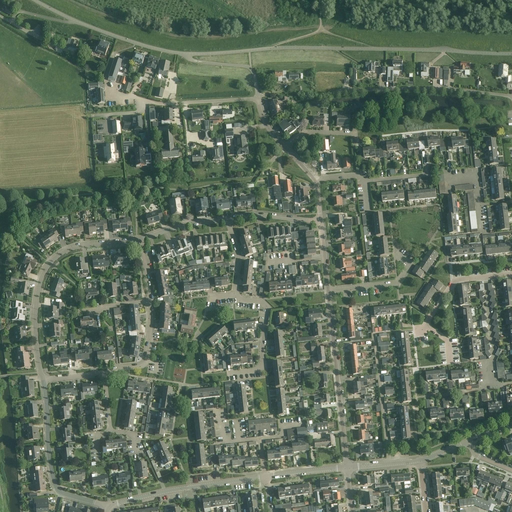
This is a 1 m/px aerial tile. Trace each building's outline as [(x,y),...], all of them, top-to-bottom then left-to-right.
[(109,45),(100,41),(95,52),(105,56),(109,45)] [(135,54),(133,58),(132,61),(142,64),(145,57),(135,54)] [(150,57),(147,65),(146,68),(155,71),(156,67),(156,68),(159,60),(150,57)] [(167,77),(167,74),(168,70),(170,62),(161,61),(158,75),(167,77)] [(366,62),(366,67),(368,67),(368,72),(371,72),(375,72),(375,71),(375,62),(366,62)] [(393,62),(393,63),(393,67),(393,72),(402,72),(402,67),(402,62),(393,62)] [(454,70),(454,73),(461,73),(461,71),(466,71),(467,71),(470,71),(470,63),(461,63),(460,63),(459,66),(461,66),(461,68),(459,68),(459,67),(454,67),(454,70)] [(507,89),(511,89),(511,82),(509,82),(509,77),(507,77),(507,74),(508,65),(499,65),(499,70),(498,78),(507,78),(507,82),(507,89)] [(111,68),(110,73),(117,75),(122,77),(123,74),(118,73),(119,71),(111,68)] [(433,79),(441,79),(441,69),(433,69),(433,79)] [(275,72),(275,78),(278,78),(278,82),(283,82),(283,81),(286,81),(286,72),(275,72)] [(117,75),(110,73),(108,80),(115,83),(117,75)] [(124,86),(125,86),(123,91),(129,92),(132,84),(126,82),(125,85),(124,86)] [(98,107),(105,106),(104,92),(100,92),(100,88),(92,88),(92,91),(92,92),(98,92),(98,107)] [(277,101),(274,102),(269,104),(271,111),(273,116),(278,114),(277,113),(281,112),(277,101)] [(165,122),(162,122),(162,126),(170,125),(170,122),(172,122),(172,110),(167,110),(167,111),(164,111),(165,122)] [(222,123),(222,119),(233,118),(234,116),(234,115),(234,113),(231,113),(231,110),(222,111),(222,115),(217,115),(216,116),(216,117),(212,117),(213,122),(213,125),(216,125),(216,123),(222,123)] [(202,111),(191,112),(192,122),(203,120),(202,111)] [(313,117),(313,121),(312,126),(323,126),(324,124),(328,124),(328,119),(328,115),(323,115),(323,118),(313,117)] [(337,117),(337,122),(337,127),(342,127),(342,126),(349,126),(349,116),(345,116),(345,117),(337,117)] [(131,122),(123,123),(124,129),(132,129),(132,127),(135,127),(135,131),(142,130),(141,126),(142,125),(142,121),(141,121),(141,118),(134,119),(134,122),(131,123),(131,122)] [(300,126),(297,122),(297,121),(292,124),(291,123),(288,125),(285,120),(282,122),(284,124),(280,127),(282,131),(286,131),(289,135),(296,130),(296,129),(300,126)] [(210,131),(207,131),(202,132),(203,141),(208,140),(208,139),(211,139),(210,131)] [(172,132),(167,133),(164,133),(165,150),(161,150),(162,159),(179,157),(178,149),(174,149),(172,132)] [(479,139),(479,142),(487,141),(488,147),(496,146),(496,140),(494,140),(493,136),(483,138),(484,138),(479,139)] [(237,147),(237,156),(248,155),(247,146),(245,147),(244,143),(245,143),(244,137),(237,137),(238,147),(237,147)] [(429,147),(434,147),(433,138),(428,139),(428,142),(423,142),(424,150),(429,149),(429,147)] [(439,138),(433,138),(434,147),(439,146),(440,148),(445,147),(444,140),(439,141),(439,138)] [(463,138),(458,139),(459,147),(464,147),(464,149),(469,148),(468,141),(463,141),(463,138)] [(459,147),(458,139),(452,139),(452,143),(447,143),(448,150),(453,150),(453,148),(459,147)] [(418,140),(413,141),(414,149),(419,148),(419,150),(424,150),(423,142),(419,143),(418,140)] [(414,149),(413,141),(407,141),(408,144),(403,145),(404,152),(409,151),(409,149),(414,149)] [(123,142),(123,154),(128,153),(128,149),(133,149),(132,142),(123,142)] [(398,142),(392,143),(393,151),(399,151),(399,153),(404,152),(403,145),(398,145),(398,142)] [(393,151),(392,143),(387,144),(387,147),(382,147),(383,154),(388,154),(388,152),(393,151)] [(113,149),(114,149),(114,145),(110,145),(110,146),(107,146),(107,148),(104,148),(105,157),(107,156),(108,158),(108,163),(114,162),(114,159),(118,158),(118,152),(114,152),(113,149)] [(135,154),(130,155),(131,159),(131,161),(135,160),(136,163),(136,168),(141,168),(141,166),(142,166),(146,166),(146,165),(145,162),(151,162),(150,155),(147,156),(147,154),(146,154),(145,147),(139,148),(139,150),(137,150),(135,150),(135,154)] [(218,149),(211,150),(212,161),(220,160),(220,159),(223,158),(222,147),(218,147),(218,149)] [(380,158),(380,156),(380,151),(375,151),(374,148),(369,149),(370,157),(375,157),(375,159),(380,158)] [(370,157),(369,149),(363,149),(364,153),(359,153),(360,161),(365,160),(365,158),(370,157)] [(199,157),(192,157),(192,162),(199,162),(199,164),(203,164),(202,157),(205,156),(205,152),(199,153),(199,157)] [(335,163),(335,158),(334,155),(331,155),(331,163),(327,163),(327,170),(335,169),(335,163)] [(277,178),(271,178),(272,183),(272,187),(273,187),(274,190),(274,197),(275,197),(275,201),(281,200),(280,186),(278,186),(278,183),(277,178)] [(283,182),(284,187),(284,194),(285,194),(285,198),(292,197),(292,193),(292,189),(291,189),(290,182),(283,182)] [(293,189),(293,196),(299,195),(300,204),(308,203),(307,191),(303,191),(303,188),(293,189)] [(170,201),(172,216),(182,214),(180,206),(179,206),(178,199),(185,198),(184,193),(172,194),(173,200),(170,201)] [(236,208),(240,207),(245,207),(245,206),(247,206),(247,207),(251,206),(251,203),(255,202),(254,195),(250,195),(250,197),(235,199),(236,208)] [(220,202),(220,200),(216,201),(216,203),(215,203),(214,197),(210,198),(212,208),(216,208),(215,205),(216,205),(217,210),(222,210),(222,209),(224,209),(224,210),(229,209),(228,201),(220,202)] [(208,205),(207,200),(207,198),(200,199),(200,201),(194,202),(196,213),(205,212),(204,206),(208,205)] [(342,198),(338,198),(333,199),(334,207),(342,206),(342,198)] [(502,205),(495,206),(496,213),(499,213),(508,212),(507,206),(502,206),(502,205)] [(147,224),(148,224),(149,225),(159,222),(159,219),(162,218),(160,211),(156,212),(157,214),(146,217),(147,221),(146,221),(147,224)] [(342,228),(345,227),(344,221),(342,221),(341,219),(345,218),(345,215),(341,216),(335,217),(336,225),(342,225),(342,228)] [(131,227),(130,219),(130,218),(123,219),(124,222),(119,222),(120,231),(124,230),(125,232),(128,231),(127,227),(131,227)] [(116,231),(120,231),(119,222),(115,223),(115,220),(108,221),(109,224),(109,229),(113,229),(113,233),(116,232),(116,231)] [(100,222),(95,223),(95,225),(96,233),(101,233),(101,234),(104,234),(103,230),(107,229),(106,221),(100,222)] [(92,234),(96,233),(95,225),(91,226),(91,223),(84,223),(85,232),(89,231),(89,235),(92,235),(92,234)] [(83,232),(83,227),(82,224),(76,224),(76,227),(72,228),(73,236),(77,235),(77,237),(80,236),(79,232),(83,232)] [(68,236),(73,236),(72,228),(67,228),(67,225),(60,226),(61,234),(65,234),(65,238),(69,238),(68,236)] [(290,228),(284,229),(285,237),(285,240),(291,239),(291,240),(295,240),(294,233),(291,233),(290,228)] [(342,232),(337,232),(337,240),(342,239),(344,239),(343,235),(352,234),(351,228),(342,229),(342,232)] [(46,237),(51,244),(55,242),(55,243),(58,241),(56,238),(59,236),(54,229),(48,232),(50,235),(46,237)] [(241,238),(247,237),(250,236),(248,230),(239,232),(241,238)] [(227,242),(225,242),(224,236),(219,237),(220,245),(220,248),(227,247),(227,242)] [(48,247),(51,244),(46,237),(42,240),(41,238),(36,241),(41,248),(44,246),(46,250),(49,248),(48,247)] [(241,245),(249,243),(247,237),(241,238),(239,239),(241,245)] [(185,240),(180,242),(184,254),(193,250),(190,244),(187,245),(185,240)] [(173,250),(176,257),(184,254),(180,242),(175,244),(176,249),(173,250)] [(339,254),(344,253),(344,254),(351,254),(350,249),(351,248),(351,246),(352,245),(352,242),(343,243),(343,246),(338,247),(339,254)] [(249,243),(241,245),(243,251),(251,249),(249,243)] [(452,257),(458,257),(457,248),(457,246),(447,247),(448,255),(451,254),(452,257)] [(168,247),(163,249),(166,258),(172,256),(172,258),(176,257),(173,250),(170,251),(168,247)] [(161,260),(166,258),(163,249),(157,251),(159,255),(156,257),(158,263),(162,262),(161,260)] [(251,249),(243,251),(245,257),(253,255),(251,249)] [(316,255),(315,249),(307,250),(304,250),(305,253),(307,253),(307,255),(304,256),(304,260),(311,259),(311,255),(316,255)] [(426,255),(426,256),(434,261),(438,255),(430,249),(428,253),(429,254),(427,256),(426,255)] [(21,275),(23,276),(27,278),(29,275),(28,274),(31,268),(33,269),(37,262),(32,260),(33,257),(27,254),(24,260),(26,261),(25,265),(25,266),(21,275)] [(114,266),(129,265),(128,255),(119,256),(119,255),(113,255),(114,266)] [(109,267),(109,264),(108,259),(104,259),(104,256),(92,257),(94,268),(109,267)] [(434,261),(426,256),(424,259),(425,260),(423,262),(422,262),(430,267),(434,261)] [(89,274),(89,271),(88,266),(85,266),(84,259),(75,260),(77,271),(82,271),(82,275),(89,274)] [(345,260),(340,261),(340,269),(346,269),(346,272),(351,271),(354,271),(354,267),(351,267),(350,264),(350,260),(345,260)] [(416,266),(416,267),(426,273),(430,267),(422,262),(420,265),(421,266),(419,268),(416,266)] [(426,273),(416,267),(414,270),(415,271),(413,273),(412,272),(412,273),(420,278),(424,272),(426,274),(426,273)] [(168,275),(167,271),(166,268),(158,270),(159,273),(156,273),(157,279),(167,277),(167,275),(168,275)] [(351,273),(351,272),(346,272),(346,275),(341,276),(342,281),(350,280),(350,277),(355,277),(355,273),(351,273)] [(312,277),(313,286),(318,285),(318,281),(320,281),(319,274),(314,275),(314,277),(312,277)] [(214,276),(211,277),(211,281),(212,286),(215,286),(215,288),(221,287),(221,279),(214,280),(214,276)] [(224,279),(222,279),(221,279),(221,287),(228,286),(227,283),(230,283),(229,276),(223,276),(224,279)] [(157,279),(158,286),(166,284),(165,280),(168,280),(167,277),(157,279)] [(64,281),(60,280),(55,278),(51,291),(54,293),(53,296),(59,298),(61,295),(59,294),(64,281)] [(107,285),(108,293),(109,298),(117,297),(116,287),(120,287),(119,280),(116,280),(116,284),(107,285)] [(429,285),(439,291),(441,288),(440,287),(442,285),(443,285),(435,280),(431,286),(429,285)] [(20,294),(23,295),(28,295),(30,285),(22,283),(20,294)] [(123,290),(123,291),(124,296),(129,295),(129,296),(138,295),(137,291),(137,289),(136,284),(128,285),(129,290),(123,290)] [(459,294),(467,293),(470,293),(469,284),(461,285),(461,287),(458,288),(459,294)] [(439,291),(429,285),(425,291),(432,296),(433,296),(435,293),(434,292),(436,289),(439,291)] [(85,290),(85,295),(86,300),(94,299),(94,301),(99,300),(98,289),(85,290)] [(170,292),(170,290),(159,292),(160,298),(163,298),(163,301),(172,301),(172,296),(171,296),(170,292)] [(430,298),(432,296),(425,291),(421,297),(428,302),(429,302),(431,299),(430,298)] [(421,297),(419,299),(417,303),(417,304),(420,305),(424,308),(427,305),(426,304),(428,302),(421,297)] [(161,304),(160,311),(171,311),(171,309),(169,309),(169,305),(172,305),(172,301),(163,301),(164,305),(161,304)] [(10,303),(9,309),(14,309),(13,320),(17,321),(22,321),(23,316),(23,310),(22,310),(23,304),(17,303),(12,303),(10,303)] [(57,304),(57,308),(49,308),(48,319),(58,319),(58,310),(63,310),(63,304),(56,304),(57,304)] [(376,318),(376,317),(380,316),(379,308),(373,309),(374,311),(370,312),(371,319),(376,318)] [(465,311),(463,311),(463,318),(472,317),(475,316),(474,309),(471,310),(468,311),(465,311)] [(313,319),(320,319),(319,310),(308,311),(309,319),(305,320),(306,324),(313,323),(313,319)] [(284,324),(283,319),(283,314),(274,315),(275,319),(276,326),(280,325),(281,328),(287,327),(287,324),(284,324)] [(481,316),(480,316),(479,316),(480,322),(482,322),(484,320),(485,321),(487,320),(484,315),(483,314),(481,316)] [(62,321),(60,322),(55,322),(56,325),(50,326),(50,333),(50,338),(60,337),(59,325),(63,325),(62,321)] [(162,333),(175,334),(175,331),(168,330),(168,326),(170,327),(171,324),(160,324),(159,330),(163,330),(162,333)] [(314,337),(311,337),(297,339),(298,343),(311,341),(320,340),(319,337),(322,336),(321,325),(313,326),(314,337)] [(140,332),(140,326),(131,327),(132,333),(129,333),(129,335),(137,335),(137,332),(140,332)] [(222,326),(218,330),(224,337),(228,333),(222,326)] [(25,327),(20,328),(14,329),(16,342),(25,341),(25,333),(26,332),(25,327)] [(224,337),(218,330),(214,333),(220,340),(224,337)] [(396,342),(400,341),(408,340),(408,334),(404,334),(404,332),(396,333),(396,342)] [(214,333),(210,336),(216,343),(220,340),(214,333)] [(137,339),(137,335),(129,335),(130,337),(132,338),(131,344),(140,346),(141,339),(137,339)] [(216,343),(210,336),(207,340),(213,347),(216,343)] [(468,341),(469,348),(477,347),(476,341),(478,341),(478,338),(476,338),(471,338),(471,341),(468,341)] [(316,344),(311,345),(311,348),(313,348),(313,351),(317,351),(318,356),(324,355),(323,348),(317,349),(316,344)] [(86,351),(82,352),(83,361),(89,360),(89,356),(92,356),(91,347),(86,348),(86,351)] [(108,352),(104,353),(105,361),(112,361),(111,354),(114,353),(113,347),(108,348),(108,352)] [(23,348),(18,349),(17,349),(18,362),(20,362),(21,369),(30,368),(28,354),(24,354),(23,348)] [(76,362),(83,361),(82,352),(77,352),(77,348),(71,349),(72,358),(75,358),(76,362)] [(54,349),(51,349),(52,357),(53,357),(54,366),(61,365),(60,356),(55,357),(54,353),(54,349)] [(64,352),(59,352),(60,356),(61,365),(68,365),(67,356),(70,356),(69,351),(69,349),(64,350),(64,352)] [(98,362),(105,361),(104,353),(99,353),(99,349),(93,349),(94,356),(97,355),(98,362)] [(324,355),(318,356),(318,361),(312,361),(313,368),(319,367),(318,363),(325,362),(324,355)] [(411,365),(411,359),(402,360),(399,360),(399,367),(403,367),(403,366),(411,365)] [(465,380),(471,379),(471,381),(475,381),(474,374),(471,375),(470,371),(464,371),(465,380)] [(319,376),(320,384),(319,384),(319,389),(327,388),(327,383),(326,375),(325,376),(325,375),(319,376)] [(28,377),(24,378),(22,378),(23,383),(24,383),(26,398),(34,397),(33,390),(32,390),(32,388),(34,387),(33,382),(29,382),(28,377)] [(353,384),(353,389),(360,388),(360,387),(367,386),(367,380),(365,381),(364,379),(358,380),(358,383),(353,384)] [(125,384),(125,388),(128,388),(127,391),(133,392),(134,381),(132,380),(132,383),(128,382),(128,384),(125,384)] [(82,385),(83,393),(97,392),(96,384),(82,385)] [(73,395),(74,396),(77,396),(76,389),(73,389),(73,386),(68,387),(66,387),(60,387),(61,396),(73,395)] [(329,396),(324,396),(323,396),(323,397),(318,397),(315,397),(315,401),(320,401),(321,404),(329,403),(329,396)] [(367,399),(362,400),(362,403),(355,403),(356,410),(364,409),(364,406),(372,405),(372,400),(367,400),(367,399)] [(33,402),(28,403),(26,403),(26,406),(28,406),(29,418),(38,417),(37,405),(34,405),(33,402)] [(489,413),(496,412),(495,403),(489,404),(488,403),(486,403),(487,407),(489,407),(489,413)] [(70,404),(68,405),(63,405),(63,409),(60,409),(61,421),(70,420),(69,409),(71,408),(70,404)] [(322,412),(321,409),(316,410),(316,416),(324,415),(324,419),(331,418),(330,411),(324,411),(324,412),(322,412)] [(363,415),(363,416),(363,417),(357,417),(357,425),(362,424),(366,424),(366,420),(367,419),(367,420),(371,420),(371,414),(363,415)] [(408,421),(408,414),(400,415),(400,419),(396,419),(388,420),(388,423),(396,422),(400,422),(408,421)] [(275,419),(268,420),(269,430),(270,430),(273,429),(274,431),(277,431),(276,429),(275,419)] [(263,430),(262,430),(261,420),(255,421),(256,431),(257,431),(260,431),(261,433),(264,433),(263,430)] [(270,430),(269,430),(268,420),(261,420),(262,430),(263,430),(267,430),(267,432),(270,432),(270,430)] [(257,431),(256,431),(255,421),(248,422),(249,432),(254,431),(254,434),(257,433),(257,431)] [(327,423),(322,424),(317,424),(318,433),(328,432),(327,423)] [(29,440),(34,440),(39,439),(39,434),(36,435),(36,431),(37,431),(37,428),(33,429),(33,425),(23,426),(24,431),(28,431),(29,440)] [(65,443),(68,443),(68,444),(75,443),(74,435),(70,435),(70,430),(71,430),(71,426),(65,427),(65,430),(62,430),(63,443),(65,443)] [(364,432),(363,432),(358,433),(359,441),(369,440),(368,432),(364,432)] [(333,436),(328,437),(326,437),(327,441),(320,442),(319,441),(314,441),(315,447),(328,446),(328,447),(334,447),(333,436)] [(123,449),(123,453),(127,452),(126,440),(122,440),(122,438),(120,438),(120,440),(116,441),(117,449),(123,449)] [(112,450),(110,439),(109,439),(109,442),(105,442),(106,450),(103,450),(103,453),(107,453),(106,451),(112,450)] [(155,452),(158,451),(168,446),(167,444),(165,445),(163,442),(154,446),(153,448),(155,452)] [(360,451),(359,451),(360,454),(361,455),(366,454),(366,455),(368,455),(368,454),(369,454),(368,451),(373,450),(373,444),(364,445),(364,448),(361,448),(360,448),(360,451)] [(72,446),(70,446),(65,447),(66,450),(62,451),(63,457),(62,457),(63,462),(72,461),(71,455),(70,451),(72,450),(72,446)] [(169,448),(168,446),(158,451),(160,456),(168,452),(166,449),(169,448)] [(39,448),(34,448),(26,449),(26,455),(29,454),(30,461),(39,460),(39,453),(40,453),(39,448)] [(160,456),(162,461),(173,456),(172,455),(169,456),(168,452),(160,456)] [(219,466),(226,465),(225,457),(224,454),(221,455),(222,458),(218,458),(214,457),(215,461),(215,465),(216,465),(215,464),(218,464),(218,465),(219,465),(219,466)] [(173,456),(162,461),(160,462),(161,464),(163,463),(164,466),(172,462),(171,459),(173,458),(173,456)] [(140,479),(148,478),(146,463),(134,464),(135,472),(140,471),(140,474),(139,474),(140,479)] [(32,474),(33,483),(43,482),(43,481),(41,468),(30,469),(31,474),(32,474)] [(81,472),(69,473),(70,482),(82,481),(82,477),(85,477),(84,470),(81,470),(81,472)] [(475,477),(477,478),(477,480),(480,482),(478,486),(481,487),(486,474),(480,472),(477,471),(475,477)] [(125,475),(116,476),(114,476),(113,477),(114,479),(114,480),(117,480),(117,484),(127,483),(127,480),(130,480),(129,472),(125,473),(125,475)] [(492,476),(486,474),(481,487),(483,488),(486,481),(489,482),(492,476)] [(91,477),(92,481),(92,485),(93,485),(93,487),(105,485),(105,483),(108,483),(108,475),(104,475),(104,477),(94,478),(93,476),(91,477)] [(497,479),(492,476),(489,482),(495,485),(497,479)] [(375,484),(374,477),(369,478),(369,477),(363,478),(364,486),(370,485),(375,484)] [(375,489),(388,487),(387,478),(384,478),(385,484),(375,485),(375,489)] [(497,479),(495,485),(493,488),(492,491),(495,492),(496,489),(497,488),(500,489),(501,487),(503,481),(497,479)] [(43,481),(43,482),(33,483),(34,486),(36,486),(36,492),(46,491),(45,480),(43,481)] [(498,500),(501,501),(505,491),(510,493),(511,489),(511,484),(508,483),(505,489),(503,488),(501,493),(498,500)] [(308,486),(308,485),(302,486),(303,495),(309,494),(309,495),(312,495),(311,485),(308,486)] [(387,492),(388,496),(389,496),(389,491),(388,491),(388,487),(375,489),(379,489),(379,493),(387,492)] [(326,502),(332,501),(340,500),(339,494),(329,495),(329,491),(322,492),(323,500),(326,500),(326,502)] [(236,503),(237,503),(236,498),(236,496),(233,497),(233,496),(227,497),(228,506),(236,505),(236,503)] [(411,496),(406,496),(407,504),(414,504),(414,497),(411,498),(411,496)] [(42,499),(37,500),(34,500),(35,507),(36,507),(36,511),(48,511),(48,503),(42,503),(42,499)] [(474,499),(459,500),(460,507),(475,506),(474,499)]
